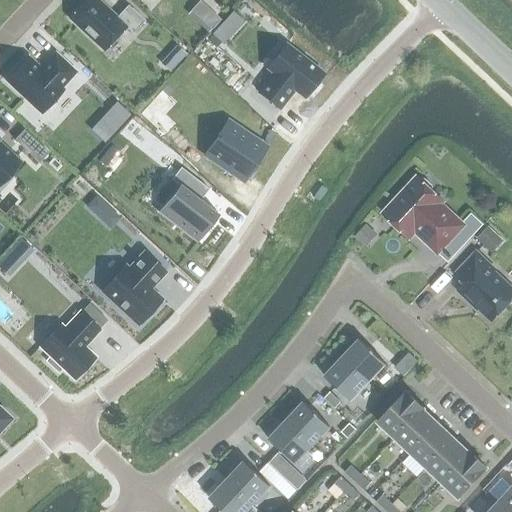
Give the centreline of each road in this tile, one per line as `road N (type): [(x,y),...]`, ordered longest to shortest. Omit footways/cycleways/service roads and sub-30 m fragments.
road 1 (residential): [(441,6),(354,93),(219,286),(164,346),(70,424)]
road 2 (residential): [(511,430),(362,288),(341,289),(296,353),(232,420),(144,494)]
